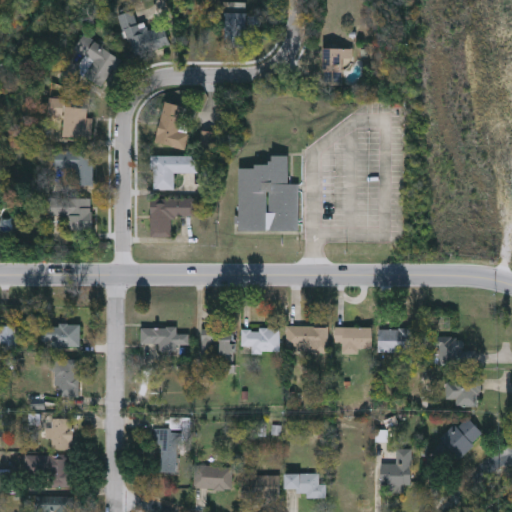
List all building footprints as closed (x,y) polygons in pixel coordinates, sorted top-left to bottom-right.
[(246,47),(224,47),(224,2),(246,2),(246,47)] [(169,47),(128,57),(118,15),(134,12),(137,25),(145,23),(147,31),(164,27),(169,47)] [(76,72),(87,55),(85,54),(92,42),(120,59),(102,88),(76,72)] [(351,59),(342,59),(342,84),(323,84),(323,49),(351,49),(351,59)] [(93,120),(92,140),(62,137),(64,117),(49,116),(51,100),(64,101),(63,107),(87,109),(86,119),(93,120)] [(188,107),(180,149),(156,144),(164,102),(188,107)] [(93,186),(74,185),(74,169),(54,169),(54,151),(93,152),(93,186)] [(174,190),(153,190),(153,156),(198,156),(198,173),(174,173),(174,190)] [(299,184),(298,231),(238,231),(239,167),(271,167),(271,156),(289,156),(288,184),(299,184)] [(68,216),(48,216),(48,198),(92,198),(92,230),(68,230),(68,216)] [(151,198),(193,199),(192,216),(171,216),(171,236),(151,236),(151,198)] [(80,324),(80,348),(42,348),(42,324),(80,324)] [(0,348),(0,326),(17,326),(17,348),(0,348)] [(328,326),(328,346),(288,346),(288,326),(328,326)] [(179,352),(160,352),(160,343),(142,343),(142,327),(178,327),(178,333),(190,333),(190,345),(179,345),(179,352)] [(336,327),(367,327),(367,351),(336,351),(336,327)] [(242,346),(242,328),(280,328),(280,352),(252,352),(252,346),(242,346)] [(378,328),(413,328),(413,351),(378,351),(378,328)] [(235,357),(203,357),(203,332),(235,332),(235,357)] [(56,360),(80,360),(80,396),(57,396),(56,360)] [(455,406),(455,398),(445,398),(445,376),(480,376),(480,406),(455,406)] [(484,434),(449,467),(431,448),(466,415),(484,434)] [(73,418),(73,449),(51,449),(51,418),(73,418)] [(154,443),(154,428),(179,428),(178,472),(161,472),(162,444),(154,443)] [(396,463),(396,448),(412,448),(412,486),(381,486),(381,463),(396,463)] [(47,471),(26,471),(26,455),(47,455),(47,471)] [(71,487),(50,487),(50,455),(71,455),(71,487)] [(194,488),(194,465),(232,465),(232,488),(194,488)] [(327,484),(327,498),(307,498),(307,492),(286,492),(286,474),(319,474),(319,484),(327,484)] [(280,475),(280,499),(242,499),(242,475),(280,475)] [(38,511),(38,496),(74,496),(74,511),(38,511)]
